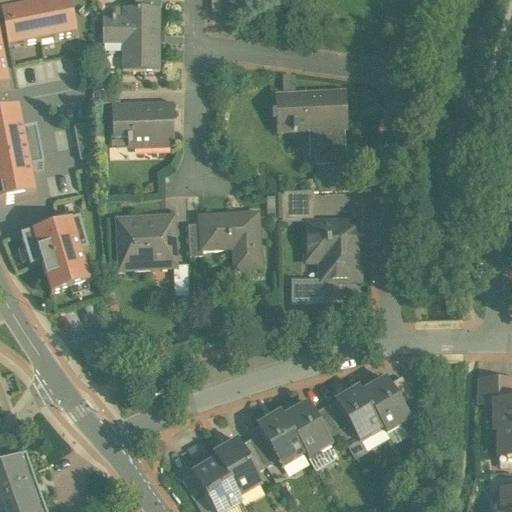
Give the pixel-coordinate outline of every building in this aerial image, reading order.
[(0,12),(0,94),(18,91),(10,52),(83,37),(75,0),(62,0),(0,13),(0,12)] [(161,0),(135,0),(135,11),(157,11),(157,5),(161,5),(161,0)] [(385,0),(326,0),(317,22),(369,43),(385,0)] [(135,11),(123,11),(123,21),(115,21),(115,20),(112,20),(112,21),(103,21),(103,47),(122,47),(123,73),(159,73),(159,72),(158,72),(157,47),(159,47),(159,11),(157,11),(135,11)] [(119,92),(93,93),(93,107),(120,106),(119,92)] [(338,97),(326,97),(326,96),(308,97),(307,98),(284,99),(284,98),(278,98),(280,134),(293,133),(293,135),(310,134),(310,149),(316,149),(342,148),(344,148),(343,134),(345,134),(343,110),(339,110),(338,97)] [(171,109),(114,111),(115,142),(128,142),(128,150),(172,149),(171,109)] [(25,114),(0,119),(0,210),(45,200),(25,114)] [(342,148),(316,149),(317,165),(311,166),(311,167),(344,166),(344,164),(343,164),(342,148)] [(308,194),(282,196),(282,221),(308,221),(308,194)] [(258,217),(199,220),(199,227),(201,253),(202,253),(238,251),(240,272),(234,273),(234,274),(261,272),(258,217)] [(172,221),(118,224),(120,272),(173,270),(173,268),(175,268),(173,237),(170,237),(170,223),(173,223),(172,221)] [(79,222),(21,239),(31,270),(42,266),(51,297),(90,285),(80,255),(88,252),(79,222)] [(199,227),(188,228),(189,260),(203,259),(202,253),(201,253),(199,227)] [(359,227),(306,227),(306,245),(308,245),(321,245),(321,283),(321,285),(338,285),(359,285),(359,227)] [(175,268),(173,268),(173,270),(174,300),(190,300),(188,268),(175,268)] [(411,279),(404,280),(405,292),(413,292),(411,279)] [(321,283),(291,283),(291,307),(311,307),(311,305),(327,305),(327,303),(342,303),(342,290),(338,290),(338,285),(321,285),(321,283)] [(227,334),(151,354),(157,375),(233,355),(227,334)] [(511,381),(478,382),(477,408),(496,408),(496,406),(511,406),(511,381)] [(411,423),(386,382),(385,383),(364,396),(363,395),(362,396),(383,432),(386,437),(387,437),(387,436),(409,424),(411,423)] [(358,392),(336,404),(335,405),(351,433),(359,446),(360,445),(382,433),(383,432),(362,396),(359,391),(358,391),(358,392)] [(351,433),(335,405),(325,411),(341,439),(351,433)] [(315,417),(308,406),(307,407),(285,420),(284,420),(306,457),(309,462),(310,462),(310,461),(331,449),(333,448),(331,445),(315,417)] [(511,406),(496,406),(496,408),(496,432),(495,432),(495,434),(499,434),(500,459),(511,458),(511,406)] [(341,439),(325,411),(315,417),(331,445),(341,439)] [(284,420),(281,415),(280,416),(280,417),(258,429),(257,430),(277,464),(282,472),(283,471),(283,470),(304,458),(306,457),(284,420)] [(277,464),(257,430),(247,436),(251,443),(267,470),(277,464)] [(267,470),(251,443),(241,449),(257,476),(267,470)] [(241,449),(238,444),(237,445),(215,458),(215,457),(214,458),(217,464),(238,500),(261,487),(263,487),(257,476),(241,449)] [(44,511),(26,459),(7,465),(8,467),(20,463),(37,511),(44,511)] [(0,469),(0,511),(37,511),(20,463),(8,467),(0,469)] [(238,500),(217,464),(194,477),(192,477),(193,478),(206,500),(212,511),(229,511),(240,506),(240,507),(241,506),(238,500)] [(206,500),(193,478),(181,484),(196,506),(206,500)] [(511,479),(490,480),(491,497),(503,497),(503,496),(511,495),(511,479)] [(511,511),(511,495),(503,496),(503,497),(502,511),(511,511)]
